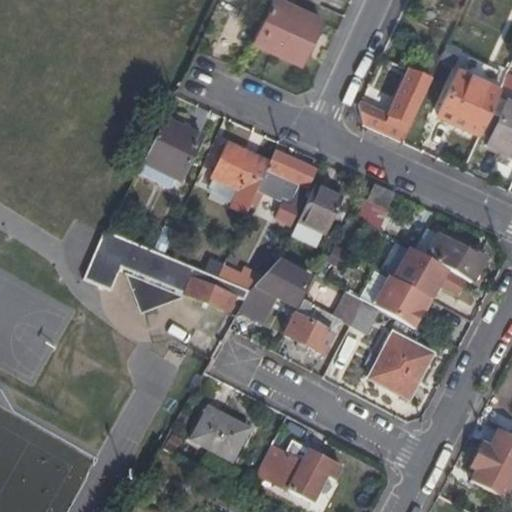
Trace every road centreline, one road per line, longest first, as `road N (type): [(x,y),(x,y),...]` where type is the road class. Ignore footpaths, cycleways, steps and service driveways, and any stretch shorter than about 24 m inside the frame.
road 1 (residential): [(427,457),(214,352)]
road 2 (residential): [(511,223),(311,132)]
road 3 (residential): [(427,457),(511,295)]
road 4 (residential): [(311,132),(371,0)]
